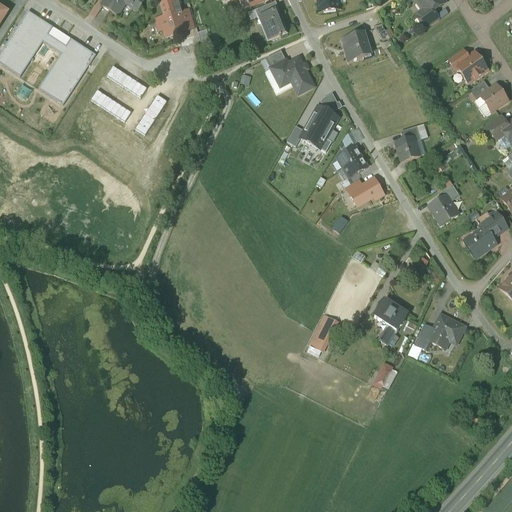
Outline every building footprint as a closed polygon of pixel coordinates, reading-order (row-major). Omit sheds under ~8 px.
[(143,0),(105,0),(102,6),(118,17),(123,8),(122,8),(125,3),(131,7),(130,8),(137,13),(145,1),(143,0)] [(317,0),(319,14),(340,11),(339,11),(337,0),(317,0)] [(441,0),(411,0),(415,5),(419,2),(423,8),(421,9),(425,14),(427,17),(433,13),(445,5),(441,0)] [(0,1),(0,27),(8,14),(0,9),(0,1)] [(274,4),(255,12),(258,19),(261,18),(277,12),(274,4)] [(189,12),(162,20),(167,38),(184,32),(181,22),(191,20),(189,12)] [(277,12),(261,18),(270,42),(288,35),(284,27),(283,27),(277,12)] [(425,14),(417,20),(425,32),(439,22),(433,13),(427,17),(425,14)] [(28,14),(0,57),(0,66),(20,79),(43,45),(61,56),(37,92),(63,108),(96,57),(71,41),(66,49),(47,37),(52,30),(28,14)] [(381,26),(374,29),(382,43),(389,40),(381,26)] [(206,31),(198,35),(203,52),(212,50),(206,31)] [(364,34),(341,42),(349,64),(371,57),(368,57),(363,42),(366,41),(364,34)] [(462,51),(448,62),(455,73),(458,71),(456,68),(468,59),(462,51)] [(281,53),(269,59),(271,62),(267,63),(272,72),(287,64),(281,53)] [(468,59),(456,68),(458,71),(469,86),(487,73),(475,55),(468,59)] [(303,68),(299,60),(288,66),(287,64),(272,72),(279,86),(273,89),(277,96),(294,88),(298,97),(306,93),(305,91),(312,87),(305,72),(306,72),(304,68),(303,68)] [(252,74),(244,72),(241,85),(248,87),(252,74)] [(484,83),(470,93),(477,103),(481,100),(480,100),(490,92),(484,83)] [(490,92),(480,100),(481,100),(490,114),(507,102),(497,87),(490,92)] [(442,109),(437,101),(432,105),(438,113),(442,109)] [(337,120),(318,109),(300,140),(325,155),(331,144),(326,141),(337,120)] [(500,117),(486,127),(496,141),(504,136),(501,131),(507,127),(500,117)] [(511,122),(507,127),(501,131),(504,136),(506,139),(508,138),(511,143),(511,122)] [(417,128),(401,134),(403,142),(413,139),(414,144),(421,142),(417,128)] [(403,142),(396,145),(398,151),(397,152),(399,158),(400,159),(402,164),(419,158),(414,144),(413,139),(403,142)] [(356,147),(335,160),(349,182),(370,169),(356,147)] [(346,191),(357,211),(373,202),(374,204),(385,198),(375,180),(361,187),(359,184),(346,191)] [(452,187),(438,196),(441,201),(445,198),(447,201),(457,195),(452,187)] [(511,194),(502,201),(511,215),(511,194)] [(441,201),(429,208),(441,227),(457,217),(447,201),(445,198),(441,201)] [(507,230),(497,216),(487,223),(496,237),(507,230)] [(481,232),(464,244),(475,260),(495,246),(491,240),(496,237),(487,223),(479,228),(481,232)] [(511,277),(500,290),(511,301),(511,277)] [(407,316),(385,302),(374,319),(388,328),(396,333),(407,316)] [(324,318),(309,347),(312,349),(320,353),(335,323),(324,318)] [(464,330),(440,318),(430,340),(428,343),(431,345),(444,351),(450,339),(458,342),(464,330)] [(388,328),(379,342),(387,347),(396,333),(388,328)] [(430,340),(422,336),(416,348),(427,353),(431,345),(428,343),(430,340)] [(320,353),(312,349),(310,354),(318,358),(320,353)]
